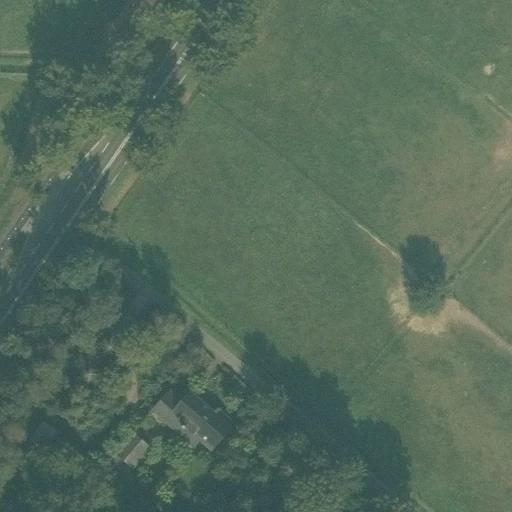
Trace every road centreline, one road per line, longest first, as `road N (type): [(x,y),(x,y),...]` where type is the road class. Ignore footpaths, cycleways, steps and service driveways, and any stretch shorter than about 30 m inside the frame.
road 1 (residential): [(299,418),(68,223)]
road 2 (primary): [(68,223),(221,0)]
road 3 (track): [(403,511),(299,418)]
road 4 (primary): [(0,324),(68,223)]
